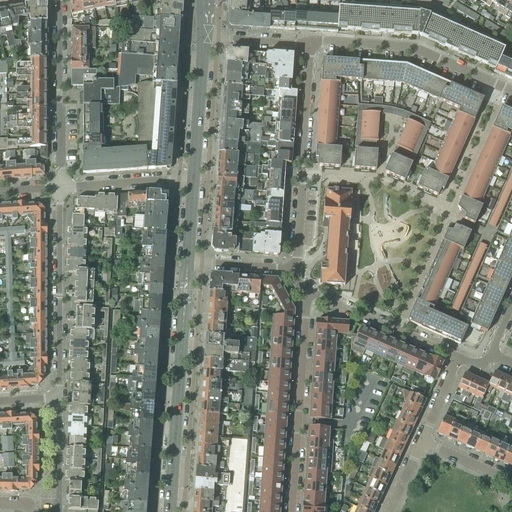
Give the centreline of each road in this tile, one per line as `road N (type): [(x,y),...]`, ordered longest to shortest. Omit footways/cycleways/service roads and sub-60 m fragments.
road 1 (tertiary): [(169,511),(187,263)]
road 2 (residential): [(294,269),(310,45)]
road 3 (residential): [(291,511),(306,291)]
road 4 (residential): [(511,92),(408,47),(310,45)]
road 5 (residential): [(58,397),(59,188)]
road 6 (residential): [(59,188),(58,0)]
road 7 (residential): [(455,357),(306,291)]
road 8 (tertiary): [(192,176),(203,38)]
road 9 (unclassified): [(192,176),(59,188)]
